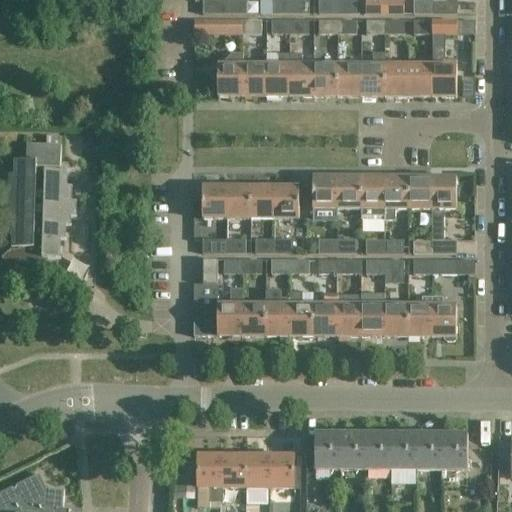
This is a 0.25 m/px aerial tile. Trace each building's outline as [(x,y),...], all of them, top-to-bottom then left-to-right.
[(291,0),(291,3),(291,17),(309,17),(309,16),(309,3),(309,0),(291,0)] [(356,0),(337,0),(338,2),(339,2),(339,17),(357,17),(357,3),(356,0)] [(432,0),(432,3),(433,3),(433,17),(457,17),(457,3),(445,3),(445,0),(432,0)] [(203,16),(228,16),(228,2),(203,2),(203,16)] [(228,2),(228,16),(247,17),(247,2),(228,2)] [(291,17),(291,3),(271,2),(271,16),(291,17)] [(339,17),(339,2),(319,2),(319,16),(339,17)] [(386,17),(386,3),(366,3),(366,17),(386,17)] [(404,3),(386,3),(386,17),(404,17),(404,3)] [(413,17),(433,17),(433,3),(432,3),(414,3),(413,17)] [(219,37),(219,23),(195,23),(195,37),(219,37)] [(244,37),(244,23),(219,23),(219,37),(244,37)] [(244,23),(244,37),(261,37),(261,23),(244,23)] [(271,37),(291,37),(291,23),(271,23),(271,37)] [(291,23),(291,37),(309,37),(309,23),(291,23)] [(319,37),(339,37),(339,23),(319,23),(319,37)] [(339,23),(339,37),(356,37),(356,23),(339,23)] [(366,37),(386,37),(386,23),(366,23),(366,37)] [(404,23),(386,23),(386,37),(404,37),(404,23)] [(433,37),(433,23),(414,23),(414,37),(433,37)] [(457,37),(457,23),(433,23),(433,37),(457,37)] [(457,61),(444,60),(444,47),(432,47),(432,67),(433,67),(433,99),(457,99),(457,61)] [(219,98),(243,98),(244,66),(243,66),(243,54),(232,55),(209,77),(219,87),(219,98)] [(362,66),(362,99),(385,99),(385,66),(386,66),(386,55),(373,54),(372,66),(362,66)] [(267,66),(267,98),(291,98),(291,55),(278,55),(278,66),(267,66)] [(291,98),(315,99),(315,66),(302,66),(302,55),(291,55),(291,98)] [(267,66),(244,66),(243,98),(267,98),(267,66)] [(315,99),(339,99),(339,66),(315,66),(315,99)] [(362,99),(362,66),(339,66),(339,99),(362,99)] [(410,66),(386,66),(385,66),(385,99),(410,99),(410,66)] [(432,67),(410,66),(410,99),(433,99),(433,67),(432,67)] [(12,249),(14,249),(2,259),(14,273),(19,268),(19,264),(34,264),(34,260),(61,260),(61,242),(67,242),(67,227),(71,227),(72,217),(76,217),(77,202),(72,202),(72,188),(67,188),(67,173),(61,173),(61,147),(27,146),(26,162),(13,162),(13,176),(8,176),(8,191),(4,191),(4,205),(7,205),(7,220),(12,221),(12,249)] [(338,210),(338,179),(314,178),(314,210),(338,210)] [(362,210),(362,179),(338,179),(338,210),(362,210)] [(362,210),(362,222),(385,222),(385,217),(386,217),(386,179),(362,179),(362,210)] [(410,210),(410,179),(386,179),(386,217),(385,217),(385,222),(395,222),(395,210),(410,210)] [(433,179),(410,179),(410,210),(432,211),(433,211),(433,179)] [(433,211),(432,211),(432,242),(433,242),(433,257),(457,257),(457,243),(444,242),(445,211),(457,211),(457,179),(433,179),(433,211)] [(228,220),(228,188),(204,188),(204,220),(228,220)] [(251,220),(251,188),(228,188),(228,220),(251,220)] [(275,220),(275,188),(251,188),(251,220),(275,220)] [(275,188),(275,220),(300,220),(300,188),(275,188)] [(228,256),(228,242),(203,242),(203,256),(228,256)] [(245,242),(228,242),(228,256),(245,256),(245,242)] [(275,256),(275,242),(255,242),(255,256),(275,256)] [(275,242),(275,256),(294,256),(293,245),(293,242),(275,242)] [(319,256),(338,256),(338,242),(319,242),(319,256)] [(338,242),(338,256),(356,256),(356,242),(338,242)] [(386,257),(386,243),(366,242),(366,256),(386,257)] [(433,242),(432,242),(413,242),(413,249),(413,257),(433,257),(433,242)] [(404,243),(386,243),(386,257),(404,257),(404,243)] [(203,287),(216,287),(217,263),(203,263),(203,287)] [(224,277),(243,277),(243,263),(224,263),(224,277)] [(243,263),(243,277),(261,277),(261,263),(243,263)] [(271,277),(291,277),(291,263),(271,263),(271,277)] [(291,263),(291,277),(309,277),(309,263),(291,263)] [(319,277),(338,277),(338,263),(319,263),(319,277)] [(338,263),(338,277),(361,278),(361,263),(338,263)] [(366,277),(386,277),(386,263),(366,263),(366,277)] [(403,264),(386,263),(386,277),(403,277),(403,264)] [(413,277),(433,277),(433,264),(414,263),(413,277)] [(433,264),(433,277),(457,277),(457,264),(433,264)] [(216,287),(203,287),(194,287),(194,300),(219,300),(218,287),(216,287)] [(219,339),(243,339),(243,306),(243,290),(231,290),(231,306),(219,306),(219,311),(219,323),(219,339)] [(267,306),(267,339),(290,339),(291,300),(290,300),(281,300),(281,292),(266,292),(266,306),(267,306)] [(290,339),(314,339),(314,306),(302,306),(303,293),(290,293),(290,300),(291,300),(290,339)] [(409,339),(433,339),(433,298),(422,298),(422,306),(409,306),(409,339)] [(433,298),(433,339),(444,339),(444,341),(446,343),(454,343),(455,341),(455,339),(457,339),(457,306),(444,307),(444,298),(433,298)] [(219,300),(194,300),(194,311),(219,311),(219,306),(219,300)] [(314,306),(314,339),(338,339),(338,306),(338,301),(326,301),(326,306),(314,306)] [(243,306),(243,339),(267,339),(267,306),(266,306),(243,306)] [(361,339),(361,306),(338,306),(338,339),(361,339)] [(361,339),(386,339),(386,306),(361,306),(361,339)] [(409,339),(409,306),(386,306),(386,339),(409,339)] [(219,311),(194,311),(194,323),(219,323),(219,311)] [(219,323),(194,323),(194,339),(219,339),(219,323)] [(315,471),(341,471),(341,435),(315,435),(315,471)] [(366,471),(366,435),(341,435),(341,471),(366,471)] [(391,472),(392,436),(366,435),(366,471),(391,472)] [(417,472),(417,436),(392,436),(391,472),(417,472)] [(442,472),(442,436),(417,436),(417,472),(442,472)] [(442,436),(442,472),(468,472),(468,436),(442,436)] [(222,490),(223,458),(198,457),(198,490),(210,490),(210,505),(223,505),(224,490),(222,490)] [(224,490),(246,490),(246,458),(223,458),(222,490),(224,490)] [(246,458),(246,490),(270,490),(270,458),(246,458)] [(295,458),(270,458),(270,490),(294,490),(295,458)] [(11,475),(0,480),(0,490),(15,484),(11,475)] [(0,511),(65,511),(66,511),(62,511),(64,492),(46,491),(38,477),(0,495),(0,511)]
